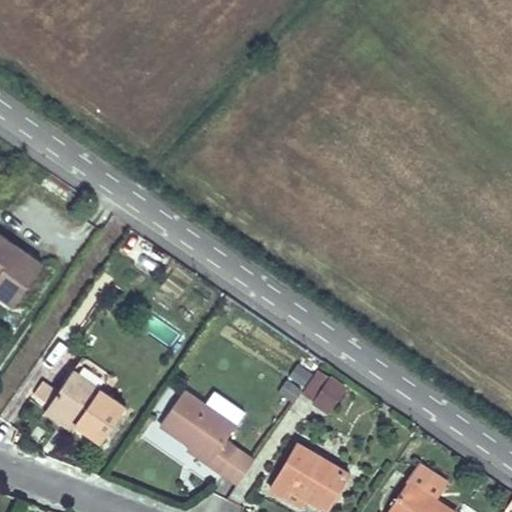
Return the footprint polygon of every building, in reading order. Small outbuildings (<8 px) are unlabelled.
[(140,234),(126,253),(154,274),(168,255),(140,234)] [(0,297),(12,306),(41,265),(0,235),(0,297)] [(83,357),(49,405),(100,442),(124,407),(101,391),(111,376),(83,357)] [(330,378),(314,402),(328,412),(344,388),(330,378)] [(184,391),(161,424),(191,444),(214,459),(209,466),(237,486),(254,460),(225,440),(235,425),(184,391)] [(244,412),(213,392),(204,405),(235,425),(244,412)] [(297,442),(270,488),(283,497),(289,487),(308,498),(327,510),(349,474),(297,442)] [(214,459),(191,444),(187,450),(209,466),(214,459)] [(421,464),(409,481),(438,501),(450,484),(421,464)] [(409,481),(387,511),(454,511),(438,501),(409,481)] [(289,487),(283,497),(302,507),(308,498),(289,487)]
